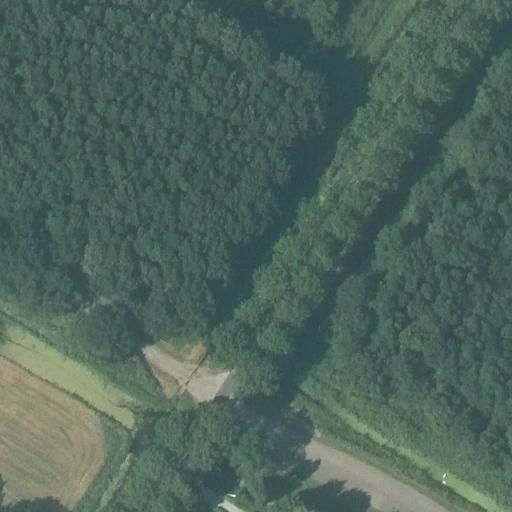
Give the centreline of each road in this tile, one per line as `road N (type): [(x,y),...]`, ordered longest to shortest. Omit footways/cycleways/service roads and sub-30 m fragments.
road 1 (unclassified): [(228,403),(488,0)]
road 2 (unclassified): [(228,403),(434,511)]
road 3 (unclassified): [(153,511),(228,403)]
